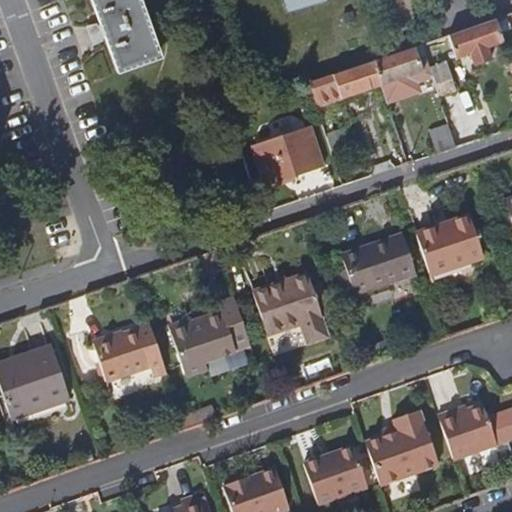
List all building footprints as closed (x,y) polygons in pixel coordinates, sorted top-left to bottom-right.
[(159,59),(137,0),(92,0),(119,74),(159,59)] [(503,46),(495,21),(449,37),(452,49),(457,62),(470,58),(474,69),(491,62),(488,52),(503,46)] [(511,27),(511,25),(501,30),(506,39),(511,36),(511,27)] [(452,49),(449,37),(423,46),(427,57),(452,49)] [(415,78),(425,75),(421,62),(428,60),(427,57),(423,46),(375,63),(383,88),(389,104),(420,94),(417,85),(415,78)] [(434,79),(431,71),(428,60),(421,62),(425,75),(415,78),(417,85),(434,79)] [(319,111),(383,88),(375,63),(311,84),(319,111)] [(457,93),(448,65),(431,71),(434,79),(440,98),(457,93)] [(269,124),(274,135),(301,124),(296,112),(269,124)] [(325,166),(312,128),(255,147),(268,186),(325,166)] [(458,149),(451,128),(431,134),(438,155),(458,149)] [(348,148),(344,134),(329,139),(334,153),(348,148)] [(355,146),(348,148),(334,153),(339,169),(360,162),(355,146)] [(485,260),(471,219),(417,237),(431,278),(485,260)] [(391,247),(404,242),(402,237),(389,241),(391,247)] [(416,276),(404,242),(391,247),(389,241),(341,258),(345,273),(353,291),(355,298),(416,276)] [(353,291),(345,273),(340,275),(347,294),(353,291)] [(273,293),(307,281),(306,276),(272,288),(273,293)] [(311,287),(309,281),(307,281),(273,293),(272,288),(248,296),(262,339),(301,326),(307,344),(327,337),(320,318),(322,318),(311,287)] [(311,287),(322,318),(331,314),(320,283),(311,287)] [(207,363),(251,348),(235,302),(219,307),(222,316),(172,333),(187,377),(209,369),(207,363)] [(167,374),(150,326),(92,346),(105,382),(151,366),(155,379),(167,374)] [(392,342),(373,349),(376,359),(395,352),(392,342)] [(68,400),(52,350),(0,366),(0,383),(12,419),(68,400)] [(511,419),(493,426),(486,405),(459,414),(457,410),(441,416),(457,460),(511,441),(511,419)] [(183,420),(184,422),(187,430),(216,420),(212,410),(183,420)] [(442,466),(423,412),(397,421),(399,428),(401,433),(386,438),(369,444),(384,486),(442,466)] [(187,430),(184,422),(167,429),(170,437),(187,430)] [(401,433),(399,428),(384,433),(386,438),(401,433)] [(371,489),(357,448),(308,465),(322,506),(371,489)] [(285,511),(292,510),(279,470),(228,487),(236,511),(285,511)] [(206,511),(201,497),(186,502),(189,511),(186,511),(206,511)]
